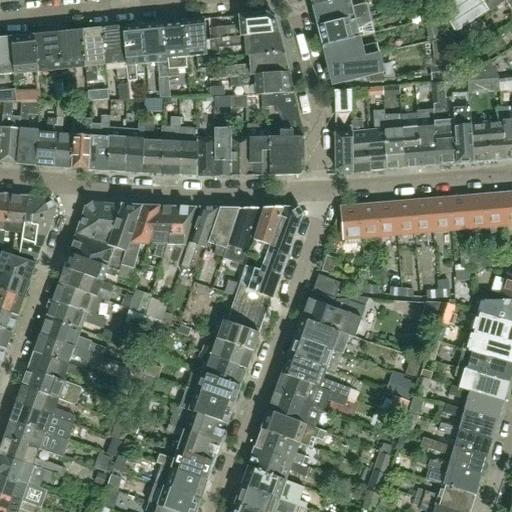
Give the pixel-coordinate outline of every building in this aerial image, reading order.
[(365,3),(352,7),(350,0),(335,0),(311,6),(312,8),(317,27),(368,14),(365,3)] [(507,4),(511,0),(434,0),(455,33),(489,11),(490,13),(506,2),(507,4)] [(431,15),(428,4),(417,7),(421,23),(422,23),(431,20),(432,20),(431,15)] [(210,40),(277,33),(274,18),(268,14),(238,16),(239,26),(222,28),(222,18),(209,19),(210,39),(210,40)] [(360,38),(373,34),(368,14),(317,27),(322,47),(321,47),(322,48),(360,38)] [(208,70),(203,20),(183,22),(186,57),(197,56),(199,71),(208,70)] [(437,35),(434,20),(432,20),(431,20),(422,23),(426,37),(431,36),(437,35)] [(186,57),(183,22),(183,21),(180,21),(180,22),(163,24),(168,78),(178,77),(178,76),(188,75),(186,57)] [(168,78),(163,24),(143,26),(143,25),(142,25),(146,64),(158,63),(160,80),(168,79),(168,78)] [(146,64),(142,25),(141,25),(141,26),(122,28),(129,100),(137,100),(135,80),(138,80),(137,65),(146,64)] [(129,100),(122,28),(104,30),(104,29),(102,29),(102,30),(106,65),(116,64),(117,79),(119,79),(120,86),(118,86),(119,101),(129,101),(129,100)] [(106,65),(102,30),(81,32),(85,68),(86,83),(97,83),(95,66),(106,65)] [(85,68),(81,32),(57,34),(61,71),(85,68)] [(220,55),(219,49),(244,48),(245,57),(248,57),(284,55),(283,53),(282,53),(277,33),(210,40),(211,55),(220,55)] [(61,71),(57,34),(34,36),(37,73),(61,71)] [(37,73),(34,36),(10,39),(13,75),(14,82),(24,81),(23,74),(37,73)] [(376,44),(363,48),(360,38),(322,48),(322,49),(323,49),(327,67),(378,54),(376,44)] [(0,76),(13,75),(10,39),(0,39),(0,76)] [(440,40),(431,42),(432,51),(446,50),(443,39),(440,40)] [(383,74),(378,54),(327,67),(331,84),(331,86),(332,86),(332,87),(367,78),(383,74)] [(230,78),(288,74),(283,56),(284,56),(284,55),(248,57),(248,65),(233,67),(234,69),(214,70),(214,79),(230,78)] [(478,68),(471,56),(456,65),(462,77),(478,68)] [(499,80),(489,61),(478,68),(462,77),(463,82),(468,82),(482,81),(499,80)] [(452,79),(451,67),(431,69),(432,81),(452,79)] [(292,91),(288,74),(230,78),(231,89),(253,87),(254,96),(261,96),(272,95),(292,93),(293,93),(292,91)] [(383,74),(367,78),(369,84),(385,82),(383,74)] [(64,93),(63,93),(62,81),(53,82),(55,102),(57,102),(65,102),(64,93)] [(511,92),(511,81),(499,82),(500,93),(511,92)] [(468,83),(468,95),(483,94),(482,82),(468,83)] [(455,163),(450,98),(444,98),(443,84),(430,85),(432,112),(433,111),(437,163),(439,163),(439,166),(452,165),(452,164),(455,163)] [(362,90),(363,99),(380,98),(379,88),(362,90)] [(363,101),(363,99),(362,90),(351,91),(351,92),(352,102),(363,101)] [(351,92),(351,91),(333,91),(334,96),(335,115),(352,114),(352,102),(351,92)] [(39,103),(40,96),(32,97),(32,92),(15,94),(16,104),(21,103),(23,103),(39,103)] [(77,92),(64,93),(65,102),(78,101),(77,92)] [(87,92),(87,101),(97,101),(97,92),(87,92)] [(167,92),(166,114),(177,115),(177,93),(167,92)] [(469,126),(466,92),(449,94),(450,98),(455,163),(470,162),(470,163),(471,163),(471,161),(475,160),(473,125),(469,126)] [(303,156),(304,138),(303,138),(303,134),(292,93),(272,95),(261,96),(261,108),(275,107),(276,112),(281,121),(284,131),(269,131),(269,134),(269,141),(269,155),(303,156)] [(248,98),(233,98),(233,108),(248,108),(248,98)] [(64,118),(65,109),(65,102),(57,102),(57,108),(56,117),(56,120),(52,168),(70,169),(73,127),(64,126),(64,118)] [(0,162),(16,164),(20,117),(11,117),(12,104),(3,103),(2,120),(3,120),(2,129),(0,146),(0,162)] [(34,166),(39,131),(39,119),(28,118),(28,116),(38,116),(39,103),(23,103),(21,103),(20,117),(16,164),(34,166)] [(505,157),(501,108),(495,109),(495,111),(496,123),(489,124),(489,120),(486,121),(489,161),(501,160),(501,158),(505,157)] [(501,108),(505,157),(508,157),(508,160),(511,159),(511,119),(510,120),(510,108),(501,108)] [(385,170),(381,111),(370,112),(371,131),(366,132),(369,172),(385,171),(385,170)] [(402,166),(398,115),(384,116),(384,111),(381,111),(385,170),(399,169),(399,166),(402,166)] [(437,163),(433,111),(432,112),(417,113),(417,128),(420,167),(431,167),(431,164),(435,164),(437,163)] [(406,115),(398,115),(402,166),(406,165),(406,168),(419,167),(419,168),(420,167),(417,128),(407,129),(406,115)] [(88,171),(91,125),(91,119),(73,117),(73,127),(70,169),(70,170),(88,171)] [(101,117),(101,125),(91,125),(88,171),(107,172),(107,171),(109,129),(110,117),(101,117)] [(160,174),(161,142),(153,142),(153,118),(144,118),(144,121),(143,136),(143,173),(160,174)] [(179,175),(181,128),(180,128),(180,119),(170,118),(170,128),(161,128),(161,137),(161,142),(160,174),(179,175)] [(52,168),(56,120),(48,119),(47,132),(39,131),(34,166),(52,168)] [(143,173),(143,136),(144,121),(138,120),(138,130),(127,130),(127,140),(125,172),(143,173)] [(365,129),(363,129),(363,121),(351,122),(351,126),(349,127),(352,173),(369,172),(366,132),(365,132),(365,129)] [(489,161),(486,121),(480,121),(481,125),(473,125),(475,160),(475,163),(489,161)] [(269,177),(269,155),(269,141),(269,134),(269,131),(259,131),(259,125),(247,125),(247,135),(250,177),(267,177),(269,177)] [(352,173),(349,127),(335,128),(336,134),(334,135),(336,171),(339,174),(352,173)] [(197,176),(198,136),(198,132),(197,132),(197,129),(181,128),(179,175),(197,176)] [(125,172),(127,140),(127,130),(109,129),(107,171),(124,172),(125,172)] [(231,138),(231,136),(230,130),(214,130),(214,140),(215,140),(214,177),(231,178),(231,168),(231,138)] [(250,177),(247,135),(231,136),(231,138),(231,168),(231,178),(232,178),(232,176),(250,177)] [(214,177),(215,140),(214,140),(202,139),(202,137),(198,136),(197,176),(214,177)] [(303,171),(303,156),(269,155),(269,177),(272,177),(272,176),(298,177),(303,171)] [(511,193),(507,194),(505,194),(505,195),(502,195),(505,226),(511,225),(511,193)] [(3,233),(9,196),(0,194),(0,247),(1,248),(4,233),(3,233)] [(505,226),(502,195),(497,195),(497,194),(496,194),(496,195),(485,196),(487,228),(490,228),(490,227),(505,226)] [(19,254),(27,197),(9,196),(3,233),(4,233),(13,234),(10,251),(19,254)] [(487,228),(485,196),(470,197),(470,198),(466,198),(469,230),(482,229),(487,228)] [(37,261),(56,209),(50,200),(27,197),(19,254),(37,261)] [(469,230),(466,198),(462,198),(462,197),(460,197),(460,198),(449,199),(451,231),(468,230),(469,230)] [(433,233),(431,216),(431,200),(427,201),(426,199),(424,199),(424,200),(412,201),(414,234),(431,233),(433,233)] [(431,200),(431,216),(433,233),(451,231),(449,199),(436,200),(436,199),(434,200),(434,201),(431,200)] [(414,234),(412,201),(400,202),(397,202),(398,203),(394,203),(396,235),(414,234)] [(396,235),(394,203),(390,204),(390,202),(388,203),(376,204),(378,237),(396,235)] [(91,241),(104,204),(92,203),(85,208),(75,236),(91,241)] [(106,246),(120,206),(104,204),(91,241),(106,246)] [(378,237),(376,204),(363,205),(361,205),(361,206),(358,206),(360,238),(361,238),(378,237)] [(120,205),(120,206),(106,246),(108,247),(101,266),(120,273),(119,276),(137,283),(140,273),(133,271),(120,265),(123,257),(141,207),(120,205)] [(339,208),(342,240),(360,238),(358,206),(354,206),(351,206),(351,207),(339,208)] [(148,246),(160,208),(141,207),(123,257),(120,265),(133,271),(140,273),(143,263),(135,261),(140,243),(148,246)] [(167,244),(178,208),(160,208),(148,246),(155,248),(152,258),(162,261),(162,259),(167,245),(167,244)] [(179,265),(196,209),(178,208),(167,244),(167,245),(162,259),(179,265)] [(258,295),(271,300),(301,215),(297,208),(283,208),(260,271),(249,267),(243,283),(239,282),(238,285),(233,297),(226,319),(260,331),(263,323),(250,318),(258,295)] [(257,266),(250,263),(249,267),(260,271),(283,208),(264,209),(248,253),(260,257),(257,266)] [(207,246),(219,209),(200,209),(180,267),(189,270),(197,246),(206,250),(207,246)] [(224,255),(239,209),(219,209),(207,246),(215,249),(213,255),(223,258),(224,255)] [(242,261),(260,209),(239,209),(224,255),(242,261)] [(108,247),(106,246),(91,241),(75,236),(74,239),(68,255),(101,266),(108,247)] [(507,251),(506,243),(494,244),(495,252),(507,251)] [(35,265),(3,253),(2,254),(0,253),(0,271),(29,282),(35,265)] [(120,273),(101,266),(68,255),(63,269),(101,283),(101,282),(105,273),(137,285),(137,283),(119,276),(120,273)] [(326,257),(322,273),(332,275),(336,260),(326,257)] [(484,259),(472,260),(473,268),(485,267),(484,259)] [(473,268),(472,260),(460,261),(460,269),(466,268),(472,268),(473,268)] [(101,283),(63,269),(58,284),(96,298),(99,288),(113,293),(115,287),(101,282),(101,283)] [(0,290),(23,299),(29,282),(0,271),(0,290)] [(454,273),(455,283),(470,282),(469,272),(454,273)] [(511,276),(505,274),(499,296),(500,296),(498,302),(511,301),(511,276)] [(349,336),(353,337),(367,299),(334,294),(339,283),(318,276),(313,289),(334,297),(333,299),(312,291),(308,300),(308,299),(302,317),(301,317),(301,318),(349,336)] [(228,282),(224,294),(233,297),(238,285),(228,282)] [(52,302),(85,314),(95,317),(102,300),(96,298),(58,284),(52,302)] [(0,309),(17,316),(23,299),(0,290),(0,309)] [(150,296),(135,291),(133,297),(130,309),(129,311),(144,315),(150,296)] [(125,294),(121,306),(130,309),(133,297),(125,294)] [(125,325),(156,336),(166,305),(152,300),(146,318),(130,312),(125,325)] [(511,301),(498,302),(475,302),(474,305),(479,305),(476,313),(511,324),(511,301)] [(85,314),(52,302),(45,319),(79,331),(81,323),(101,330),(104,321),(95,317),(85,314)] [(437,321),(440,309),(424,304),(418,321),(436,327),(437,321)] [(452,309),(443,306),(438,322),(447,325),(452,309)] [(0,328),(11,333),(17,316),(0,309),(0,328)] [(511,344),(511,324),(476,313),(473,312),(467,331),(511,344)] [(342,355),(349,336),(301,318),(300,319),(301,319),(297,331),(295,330),(294,333),(296,333),(294,337),(342,355)] [(92,343),(76,337),(79,331),(45,319),(39,336),(103,359),(106,349),(92,344),(92,343)] [(443,339),(447,325),(438,322),(437,321),(436,327),(433,336),(432,340),(440,343),(442,344),(443,339)] [(251,352),(258,335),(221,322),(215,339),(251,352)] [(0,328),(0,347),(5,350),(11,333),(0,328)] [(104,329),(101,338),(116,344),(120,333),(112,330),(112,332),(104,329)] [(511,364),(511,344),(467,331),(461,349),(511,364)] [(103,359),(39,336),(33,353),(67,365),(71,355),(105,368),(108,360),(103,359)] [(287,354),(287,356),(325,370),(326,369),(335,373),(342,355),(294,337),(293,341),(292,340),(291,343),(292,343),(288,354),(287,354)] [(203,347),(200,354),(245,370),(251,352),(215,339),(215,340),(214,340),(211,349),(203,347)] [(430,340),(424,358),(434,362),(440,343),(432,340),(430,340)] [(507,383),(511,366),(511,364),(461,349),(456,367),(507,383)] [(81,378),(83,371),(81,370),(67,365),(33,353),(27,370),(64,383),(67,373),(81,378)] [(145,367),(149,357),(141,354),(137,364),(145,367)] [(245,370),(200,354),(197,361),(206,364),(202,374),(239,388),(245,370)] [(322,379),(325,370),(287,356),(286,356),(287,357),(283,368),(282,367),(281,369),(282,370),(280,375),(346,398),(350,389),(322,379)] [(147,362),(143,375),(147,377),(152,378),(156,366),(147,362)] [(417,380),(420,369),(411,366),(408,377),(417,380)] [(501,402),(507,383),(456,367),(453,376),(471,381),(468,392),(501,402)] [(82,390),(64,383),(27,370),(21,388),(57,401),(76,407),(82,390)] [(135,370),(130,386),(137,389),(143,373),(135,370)] [(232,407),(239,388),(202,374),(192,371),(185,390),(232,407)] [(431,374),(421,371),(419,377),(429,380),(431,374)] [(346,398),(280,375),(279,378),(278,378),(277,380),(278,380),(274,391),(273,393),(312,407),(312,406),(316,397),(356,411),(359,403),(346,398)] [(396,376),(390,393),(408,399),(415,382),(396,376)] [(149,398),(156,380),(152,378),(147,377),(140,395),(149,398)] [(495,421),(501,402),(468,392),(451,386),(447,397),(465,402),(462,411),(495,421)] [(54,409),(57,401),(21,388),(15,404),(70,424),(71,425),(74,416),(54,409)] [(131,408),(137,391),(130,388),(124,406),(131,408)] [(186,412),(225,426),(232,407),(185,390),(182,398),(190,401),(186,412)] [(269,407),(267,412),(315,429),(322,410),(312,406),(312,407),(273,393),(274,394),(270,404),(268,404),(268,406),(269,407)] [(143,417),(149,398),(140,395),(134,414),(143,417)] [(395,396),(391,408),(407,413),(411,401),(395,396)] [(412,400),(408,413),(418,417),(424,400),(413,397),(412,400)] [(70,424),(15,404),(9,421),(45,434),(48,425),(67,432),(70,424)] [(459,419),(456,430),(489,440),(495,421),(462,411),(439,404),(437,413),(459,419)] [(130,412),(131,408),(124,406),(121,405),(117,418),(127,421),(130,412)] [(219,444),(225,426),(186,412),(175,408),(169,426),(172,427),(171,427),(219,444)] [(260,429),(260,430),(298,444),(313,449),(316,440),(322,442),(326,433),(315,429),(267,412),(266,416),(264,415),(264,417),(265,418),(261,429),(260,429)] [(68,442),(45,434),(9,421),(3,438),(38,451),(42,441),(65,449),(68,442)] [(484,457),(489,440),(456,430),(428,421),(425,429),(454,438),(451,447),(484,457)] [(119,443),(123,431),(125,425),(117,422),(111,439),(119,443)] [(136,436),(140,427),(126,422),(125,425),(123,431),(136,436)] [(212,463),(219,444),(171,427),(172,427),(169,426),(167,433),(180,438),(176,450),(212,463)] [(294,455),(298,444),(260,430),(259,431),(260,431),(256,442),(255,442),(254,444),(255,445),(254,449),(303,467),(304,464),(308,466),(310,461),(294,455)] [(405,453),(411,434),(402,431),(400,438),(395,450),(404,453),(405,453)] [(35,460),(38,451),(3,438),(0,446),(0,456),(57,477),(63,479),(66,470),(51,465),(51,466),(35,460)] [(420,448),(448,456),(445,466),(478,476),(484,457),(451,447),(423,438),(420,448)] [(117,450),(119,443),(111,439),(105,456),(114,459),(117,450)] [(130,455),(135,443),(125,440),(121,452),(130,455)] [(303,467),(254,449),(252,453),(251,453),(250,455),(251,455),(247,466),(246,467),(285,481),(289,470),(306,476),(308,469),(303,467)] [(206,481),(212,463),(176,450),(173,460),(164,457),(161,466),(206,481)] [(398,473),(404,453),(395,450),(389,470),(398,473)] [(124,474),(130,455),(121,452),(114,470),(124,474)] [(386,475),(393,457),(381,452),(381,453),(374,471),(377,472),(386,475)] [(57,477),(0,456),(0,475),(39,490),(39,489),(42,482),(53,486),(57,477)] [(94,471),(108,475),(113,461),(99,456),(94,471)] [(443,475),(440,486),(441,487),(472,496),(478,476),(445,466),(417,458),(414,467),(443,475)] [(199,500),(206,481),(161,466),(155,485),(163,487),(199,500)] [(242,482),(240,486),(296,506),(301,508),(303,500),(281,492),(285,481),(246,467),(246,468),(247,468),(243,480),(242,479),(241,482),(242,482)] [(381,490),(386,475),(377,472),(374,471),(368,489),(379,494),(381,490)] [(97,474),(93,484),(102,487),(106,477),(97,474)] [(39,490),(0,475),(0,494),(41,509),(47,492),(39,489),(39,490)] [(118,492),(122,479),(111,475),(107,488),(118,492)] [(293,511),(296,506),(240,486),(239,490),(238,490),(237,492),(238,493),(234,504),(233,503),(233,504),(254,511),(273,511),(276,507),(288,511),(293,511)] [(151,495),(148,504),(171,511),(194,511),(199,500),(163,487),(159,498),(151,495)] [(413,500),(451,511),(467,511),(472,496),(441,487),(438,496),(416,490),(413,500)] [(100,506),(113,511),(120,492),(118,492),(107,488),(100,506)] [(369,490),(363,509),(371,511),(374,511),(380,494),(369,490)] [(39,511),(41,509),(0,494),(0,511),(18,511),(19,510),(23,511),(39,511)] [(451,511),(413,500),(410,508),(422,511),(451,511)]
